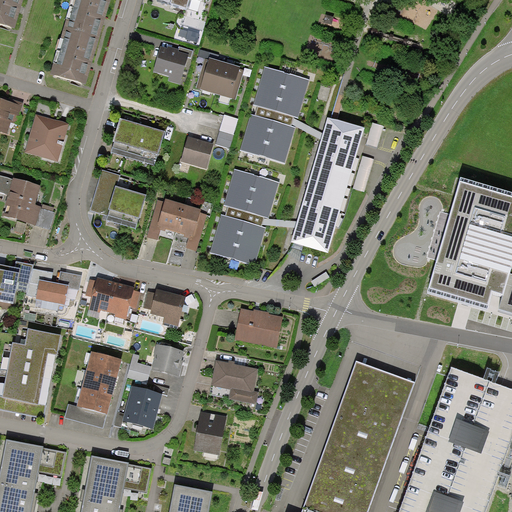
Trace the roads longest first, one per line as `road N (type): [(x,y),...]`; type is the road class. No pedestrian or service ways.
road 1 (residential): [(0,425),(128,450),(162,437),(186,406),(213,287)]
road 2 (unclassified): [(511,54),(478,75),(446,116),(336,310)]
road 3 (residential): [(130,0),(78,186),(84,243)]
road 4 (unclassified): [(336,310),(252,511)]
road 5 (residential): [(336,310),(511,346)]
road 6 (residential): [(213,287),(125,269),(84,243)]
road 7 (residential): [(336,310),(213,287)]
